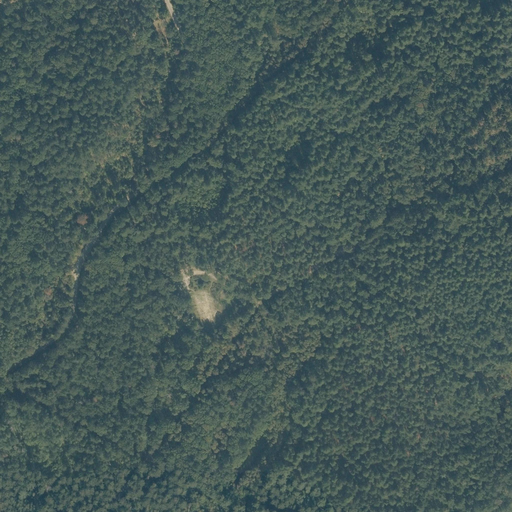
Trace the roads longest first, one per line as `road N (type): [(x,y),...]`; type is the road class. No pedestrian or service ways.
road 1 (track): [(146,455),(264,299),(414,194),(511,164)]
road 2 (unclassified): [(166,0),(186,63),(186,149),(110,213),(75,275),(62,333),(0,373)]
